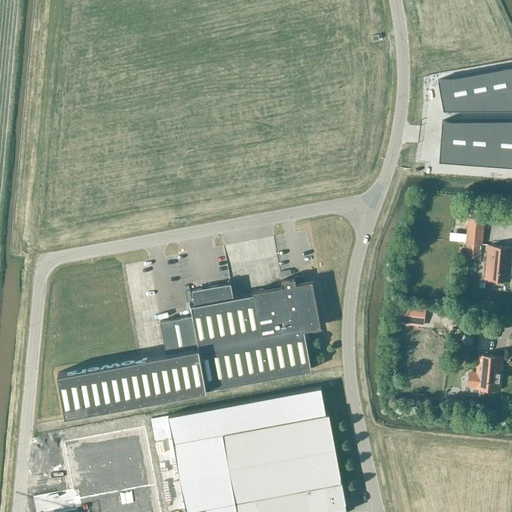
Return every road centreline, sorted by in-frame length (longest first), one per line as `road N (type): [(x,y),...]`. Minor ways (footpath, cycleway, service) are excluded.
road 1 (unclassified): [(373,202),(43,261),(19,511)]
road 2 (unclassified): [(378,511),(347,329),(373,202)]
road 3 (unclassified): [(373,202),(402,106),(395,0)]
